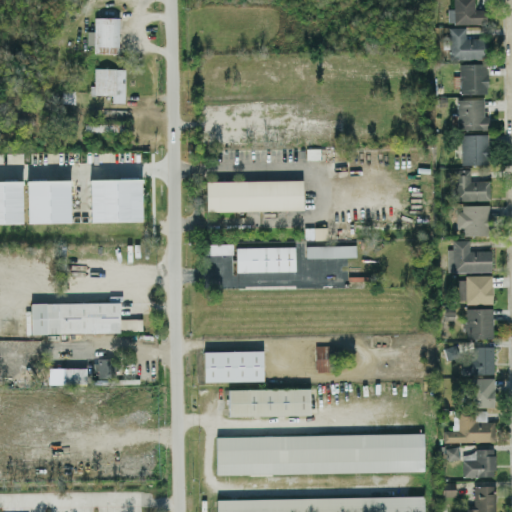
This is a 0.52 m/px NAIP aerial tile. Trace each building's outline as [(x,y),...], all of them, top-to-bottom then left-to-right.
[(474,0),(453,0),(454,8),(448,8),(448,23),(486,22),(486,8),(475,9),(474,0)] [(118,53),(119,17),(94,17),(94,53),(118,53)] [(465,26),(449,27),(449,59),(483,58),(483,38),(466,38),(465,26)] [(459,63),(460,93),(488,93),(487,62),(459,63)] [(124,102),(125,68),(94,67),(94,86),(91,86),(90,94),(112,94),(112,102),(124,102)] [(487,128),(487,115),(484,115),(484,98),(457,98),(458,129),(487,128)] [(461,134),(461,164),(488,163),(488,133),(461,134)] [(455,200),(491,199),(490,180),(470,180),(470,169),(454,169),(455,200)] [(141,178),(90,179),(90,222),(142,221),(141,178)] [(70,179),(26,180),(27,223),(70,222),(70,179)] [(206,211),(302,209),(302,179),(206,181),(206,211)] [(22,180),(0,180),(0,222),(22,223),(22,180)] [(458,204),(458,228),(463,228),(463,235),(488,235),(488,205),(458,204)] [(469,239),(452,239),(452,248),(447,248),(447,271),(491,270),(491,250),(469,250),(469,239)] [(233,253),(233,243),(203,244),(203,254),(233,253)] [(306,245),(306,258),(355,256),(355,244),(306,245)] [(294,246),(236,246),(236,271),(294,270),(294,246)] [(492,275),(457,276),(457,303),(492,302),(492,275)] [(493,308),(465,307),(465,330),(467,330),(467,338),(492,338),(493,308)] [(315,346),(316,371),(330,370),(329,345),(315,346)] [(446,359),(458,357),(456,345),(444,347),(446,359)] [(493,345),(474,346),(474,357),(460,358),(461,374),(494,373),(493,345)] [(262,350),(203,351),(204,381),(263,380),(262,350)] [(96,384),(114,383),(114,357),(95,358),(96,384)] [(492,377),(467,378),(469,406),(493,406),(492,377)] [(309,387),(228,389),(228,415),(310,414),(309,387)] [(443,440),(495,441),(496,421),(486,420),(486,410),(453,410),(453,430),(443,430),(443,440)] [(216,435),(216,473),(424,471),(423,433),(216,435)] [(459,458),(458,446),(445,447),(446,459),(459,458)] [(495,476),(495,448),(475,448),(475,459),(462,459),(462,476),(495,476)] [(455,481),(442,482),(442,496),(455,496),(455,481)] [(467,511),(494,511),(495,485),(474,485),(474,504),(467,504),(467,511)] [(216,511),(423,511),(423,495),(216,499),(216,511)]
